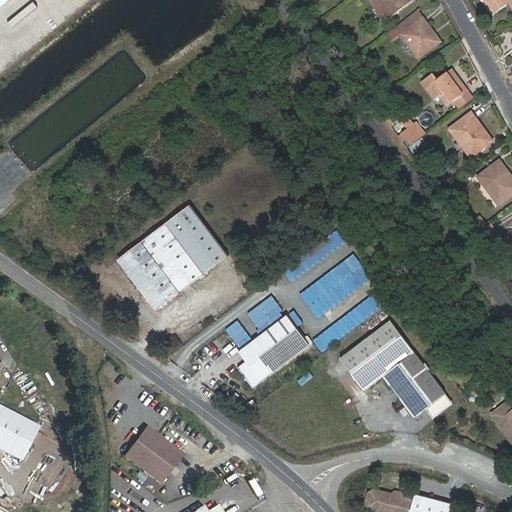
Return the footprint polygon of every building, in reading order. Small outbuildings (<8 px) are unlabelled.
[(371,0),(378,9),(377,10),(385,20),(412,0),(371,0)] [(511,0),(485,0),(494,13),(508,2),(511,7),(511,0)] [(395,26),(401,34),(423,17),(418,9),(395,26)] [(418,58),(440,41),(423,17),(401,34),(406,41),(409,39),(415,48),(412,50),(418,58)] [(332,31),(325,35),(331,43),(337,39),(332,31)] [(412,50),(415,48),(409,39),(406,41),(412,50)] [(421,81),(434,99),(439,95),(446,90),(453,100),(468,90),(452,68),(437,79),(433,73),(421,81)] [(439,95),(446,105),(453,100),(446,90),(439,95)] [(453,100),(459,108),(473,98),(468,90),(453,100)] [(492,140),(471,112),(449,128),(455,136),(458,134),(467,147),(464,149),(470,156),(492,140)] [(421,126),(416,120),(411,124),(415,131),(421,126)] [(415,131),(411,124),(401,131),(405,138),(415,131)] [(425,132),(421,126),(415,131),(419,136),(425,132)] [(397,134),(401,140),(405,138),(401,131),(397,134)] [(405,138),(409,143),(419,136),(415,131),(405,138)] [(455,136),(464,149),(467,147),(458,134),(455,136)] [(511,175),(500,160),(478,176),(483,183),(486,181),(495,195),(493,196),(498,204),(511,193),(511,175)] [(483,183),(493,196),(495,195),(486,181),(483,183)] [(227,257),(188,208),(116,262),(154,313),(227,257)] [(469,227),(476,237),(481,233),(488,227),(481,218),(469,227)] [(481,233),(489,244),(499,236),(491,224),(488,227),(481,233)] [(356,252),(301,292),(320,317),(375,276),(356,252)] [(315,338),(324,350),(389,302),(381,290),(315,338)] [(251,312),(264,329),(287,312),(274,294),(251,312)] [(309,345),(287,316),(238,352),(245,361),(237,367),(251,388),(309,345)] [(454,402),(389,317),(338,355),(364,390),(384,375),(415,415),(426,407),(435,418),(454,402)] [(229,329),(243,346),(254,337),(240,319),(229,329)] [(511,393),(491,409),(511,437),(511,393)] [(0,449),(19,460),(37,424),(0,403),(0,449)] [(183,453),(147,425),(123,457),(160,484),(183,453)] [(374,488),(367,494),(364,503),(368,509),(379,511),(448,511),(450,504),(415,494),(413,500),(398,496),(390,494),(374,488)]
